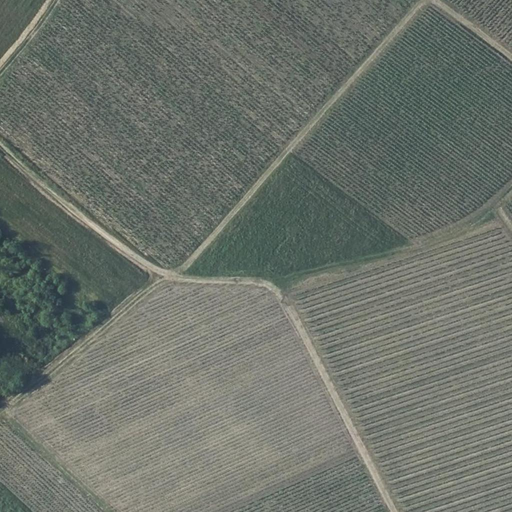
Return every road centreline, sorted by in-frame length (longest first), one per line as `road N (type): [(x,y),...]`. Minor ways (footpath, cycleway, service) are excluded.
road 1 (track): [(0,410),(184,260),(421,0)]
road 2 (track): [(0,146),(159,275),(266,283),(285,300),(394,511)]
